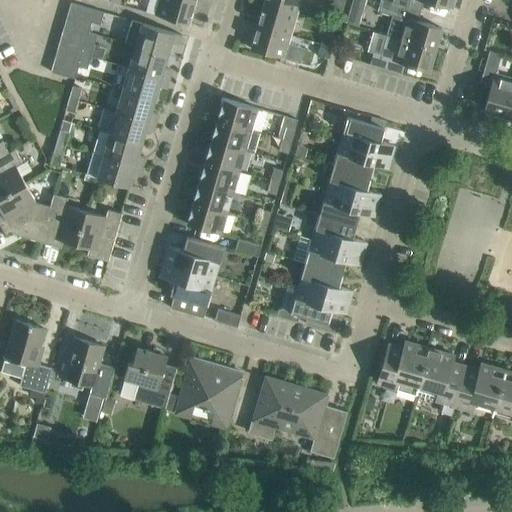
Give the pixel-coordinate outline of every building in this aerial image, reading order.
[(189,24),(195,2),(188,0),(159,0),(156,14),(189,24)] [(297,14),(300,0),(264,0),(264,4),(297,14)] [(342,13),(345,3),(334,0),(333,0),(331,10),(342,13)] [(418,21),(421,10),(408,6),(393,1),(389,0),(385,12),(404,18),(399,38),(435,49),(441,27),(418,21)] [(426,0),(453,8),(454,0),(393,0),(393,1),(408,6),(421,10),(423,0),(426,0)] [(92,21),(95,9),(71,2),(68,14),(92,21)] [(290,36),(297,14),(264,4),(257,26),(290,36)] [(101,24),(104,12),(95,9),(92,21),(101,24)] [(89,32),(92,21),(68,14),(64,25),(89,32)] [(182,36),(182,35),(132,20),(125,42),(136,45),(167,55),(171,42),(178,44),(181,35),(182,36)] [(85,44),(89,32),(64,25),(61,37),(85,44)] [(290,36),(257,26),(251,48),(284,58),(290,36)] [(91,56),(98,34),(89,32),(85,44),(83,54),(91,56)] [(324,33),(321,44),(332,47),(335,36),(324,33)] [(82,55),(83,54),(85,44),(61,37),(58,48),(82,55)] [(429,70),(435,49),(399,38),(393,58),(374,52),(370,64),(402,74),(405,63),(429,70)] [(329,57),(332,47),(321,44),(318,54),(329,57)] [(164,67),(167,55),(136,45),(130,67),(168,79),(171,69),(164,67)] [(79,67),(82,55),(58,48),(55,60),(79,67)] [(347,49),(344,56),(353,59),(356,51),(347,49)] [(505,116),(511,92),(511,77),(496,73),(502,54),(490,50),(480,83),(491,86),(484,109),(505,116)] [(88,68),(91,56),(83,54),(82,55),(79,67),(88,68)] [(75,78),(79,67),(55,60),(51,71),(75,78)] [(165,88),(168,79),(130,67),(123,89),(155,98),(158,86),(165,88)] [(82,88),(73,85),(70,97),(78,100),(82,88)] [(151,111),(155,98),(123,89),(117,111),(155,122),(158,113),(151,111)] [(75,112),(78,100),(70,97),(66,110),(75,112)] [(258,108),(224,98),(218,119),(252,129),(258,108)] [(152,132),(155,122),(117,111),(111,133),(142,142),(146,130),(152,132)] [(292,141),(298,119),(285,116),(279,137),(283,138),(292,141)] [(348,117),(340,141),(392,157),(395,145),(381,141),(385,127),(348,117)] [(252,129),(218,119),(212,140),(246,149),(254,152),(261,131),(252,129)] [(69,132),(60,129),(57,141),(66,144),(69,132)] [(138,155),(142,142),(111,133),(100,130),(93,152),(142,166),(145,157),(138,155)] [(288,153),(292,141),(283,138),(279,150),(288,153)] [(246,149),(212,140),(206,161),(240,170),(246,149)] [(0,158),(9,153),(9,152),(3,141),(0,142),(0,158)] [(59,167),(66,144),(57,141),(50,164),(59,167)] [(389,168),(392,157),(340,141),(333,166),(370,177),(374,164),(389,168)] [(15,149),(9,152),(9,153),(0,158),(0,197),(26,183),(16,165),(23,162),(15,149)] [(140,175),(142,166),(93,152),(87,174),(129,187),(133,173),(140,175)] [(240,170),(206,161),(200,181),(234,191),(240,170)] [(367,189),(370,177),(333,166),(326,190),(378,205),(381,193),(367,189)] [(280,182),(283,170),(274,167),(270,179),(280,182)] [(276,194),(280,182),(270,179),(267,191),(276,194)] [(234,191),(200,181),(194,202),(227,212),(234,191)] [(40,241),(50,206),(36,202),(26,183),(0,197),(0,208),(2,212),(0,213),(0,223),(6,235),(11,232),(40,241)] [(375,216),(378,205),(326,190),(319,214),(356,225),(360,212),(375,216)] [(76,244),(86,210),(66,204),(68,197),(54,193),(50,206),(40,241),(61,247),(63,240),(76,244)] [(283,193),(281,203),(290,205),(292,196),(283,193)] [(227,212),(194,202),(188,223),(221,233),(227,212)] [(109,261),(122,213),(108,209),(106,216),(86,210),(76,244),(89,248),(87,255),(109,261)] [(271,211),(262,209),(258,221),(268,223),(271,211)] [(279,213),(275,226),(289,230),(293,217),(279,213)] [(353,238),(356,225),(319,214),(312,238),(364,253),(367,242),(353,238)] [(264,236),(268,223),(258,221),(255,233),(264,236)] [(224,247),(187,236),(183,250),(169,245),(164,261),(216,276),(224,247)] [(235,249),(258,256),(261,245),(238,238),(235,249)] [(360,265),(364,253),(312,238),(305,262),(342,273),(346,260),(360,265)] [(216,276),(164,261),(160,276),(174,280),(170,294),(174,295),(171,307),(204,317),(216,276)] [(339,286),(342,273),(305,262),(298,287),(350,302),(353,290),(339,286)] [(347,313),(350,302),(298,287),(292,309),(283,307),(278,309),(276,314),(298,321),(300,314),(308,316),(306,323),(335,332),(341,312),(347,313)] [(238,326),(241,315),(218,308),(215,320),(238,326)] [(20,385),(45,392),(52,368),(38,364),(41,355),(37,354),(45,328),(16,320),(6,355),(26,361),(20,385)] [(105,346),(74,336),(62,376),(92,385),(90,393),(106,398),(115,367),(100,363),(105,346)] [(416,394),(430,348),(405,341),(403,348),(389,343),(378,383),(416,394)] [(133,362),(129,361),(124,378),(139,382),(134,399),(165,408),(177,367),(165,363),(168,356),(137,347),(133,362)] [(454,355),(430,348),(416,394),(445,402),(442,412),(451,414),(454,405),(466,366),(452,362),(454,355)] [(241,377),(191,362),(177,412),(191,416),(195,402),(216,408),(212,422),(226,426),(241,377)] [(495,407),(506,370),(481,363),(479,370),(466,366),(454,405),(472,410),(475,401),(495,407)] [(511,371),(506,370),(495,407),(511,411),(511,371)] [(327,393),(266,376),(250,431),(271,438),(274,426),(315,438),(312,449),(333,456),(346,411),(324,405),(327,393)] [(37,421),(33,435),(47,439),(51,425),(37,421)] [(318,459),(317,469),(329,470),(333,470),(336,460),(318,459)]
